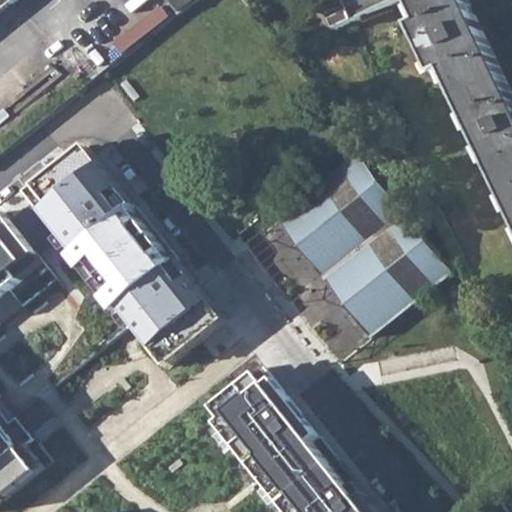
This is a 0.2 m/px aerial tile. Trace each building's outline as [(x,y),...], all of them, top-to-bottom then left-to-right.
[(0,0),(0,12),(15,0),(0,0)] [(172,0),(181,10),(185,6),(192,0),(172,0)] [(346,0),(352,12),(334,21),(338,30),(398,0),(346,0)] [(415,0),(427,23),(420,27),(443,75),(451,72),(511,196),(511,89),(468,0),(415,0)] [(201,112),(216,141),(303,95),(288,67),(201,112)] [(257,172),(324,138),(309,110),(243,144),(257,172)] [(233,319),(96,146),(35,194),(79,250),(73,256),(121,318),(133,309),(177,364),(233,319)] [(358,154),(276,226),(372,338),(453,272),(358,154)] [(62,279),(9,214),(0,221),(0,310),(17,297),(26,308),(62,279)] [(387,511),(270,366),(219,407),(229,421),(223,426),(293,511),(387,511)] [(0,507),(42,473),(8,432),(21,422),(0,396),(0,507)]
